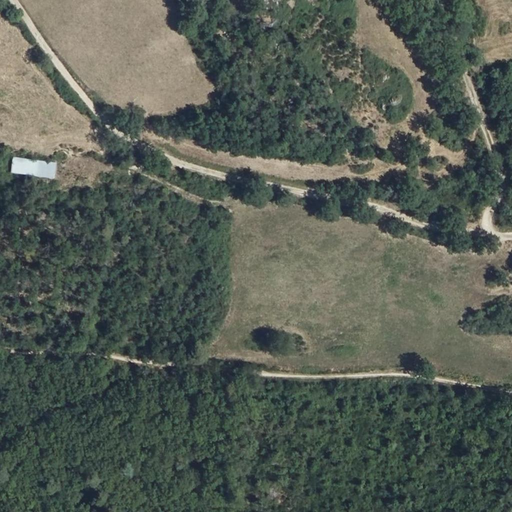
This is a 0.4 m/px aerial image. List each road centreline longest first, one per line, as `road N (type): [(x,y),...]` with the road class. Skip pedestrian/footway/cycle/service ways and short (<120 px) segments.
road 1 (track): [(12,0),(110,127),(208,174),(340,198),(451,230),(511,234)]
road 2 (track): [(0,345),(261,375),(399,373),(511,395)]
